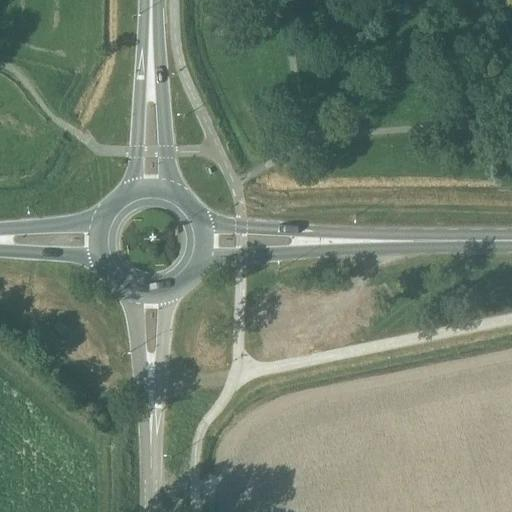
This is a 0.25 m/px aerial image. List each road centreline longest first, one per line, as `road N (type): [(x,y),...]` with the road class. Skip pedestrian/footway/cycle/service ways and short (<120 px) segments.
road 1 (track): [(139,379),(235,375),(343,295),(369,250)]
road 2 (secondary): [(198,265),(402,249),(415,241)]
road 3 (secondary): [(415,241),(198,218)]
road 4 (secondary): [(175,195),(166,169),(157,0)]
road 5 (secondary): [(144,0),(127,195)]
road 6 (unclassified): [(125,288),(150,436)]
road 7 (unclassified): [(150,436),(171,291)]
